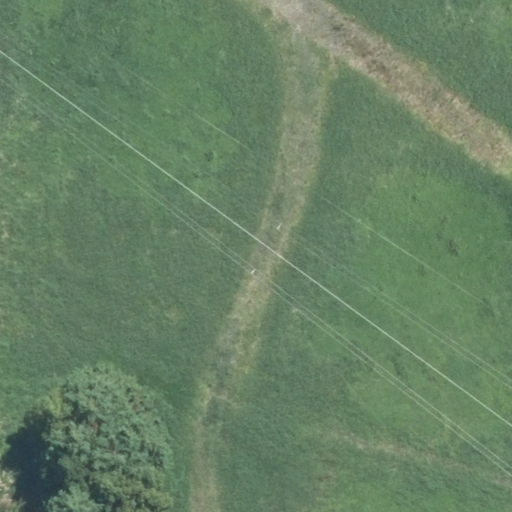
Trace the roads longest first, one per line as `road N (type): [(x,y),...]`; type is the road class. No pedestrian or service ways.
road 1 (track): [(204,511),(211,428),(307,105),(308,44),(285,0)]
road 2 (track): [(308,44),(386,81),(504,156)]
